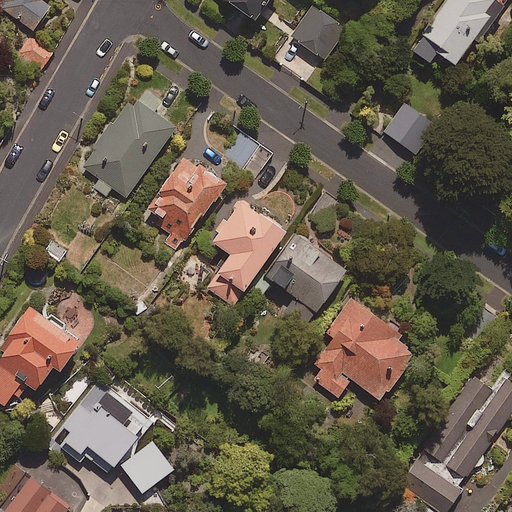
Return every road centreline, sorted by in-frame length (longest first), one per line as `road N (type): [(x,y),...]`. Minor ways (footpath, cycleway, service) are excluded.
road 1 (residential): [(122,0),(511,277)]
road 2 (residential): [(0,227),(120,0)]
